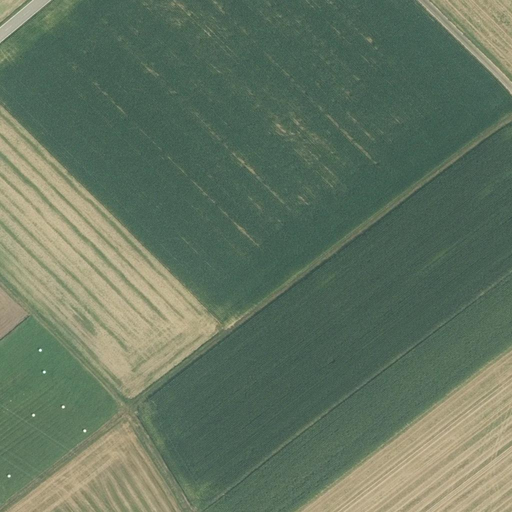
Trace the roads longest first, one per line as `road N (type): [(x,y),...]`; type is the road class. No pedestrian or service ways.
road 1 (track): [(5,511),(511,124)]
road 2 (track): [(193,511),(124,404),(0,283)]
road 3 (track): [(511,91),(420,0)]
